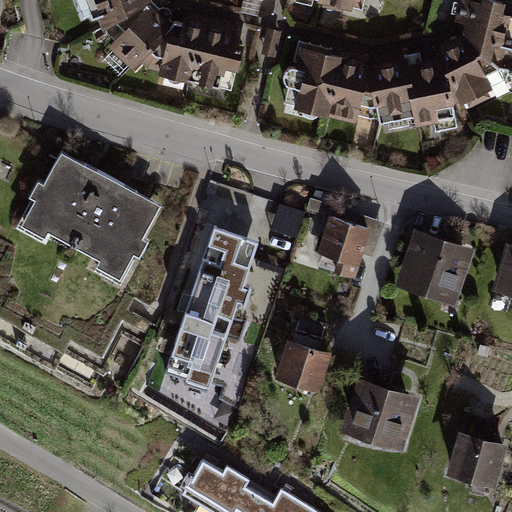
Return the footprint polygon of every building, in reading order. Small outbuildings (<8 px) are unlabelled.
[(168,0),(100,0),(112,43),(169,0),(168,0)] [(169,0),(112,43),(158,78),(177,17),(169,0)] [(361,0),(320,0),(320,3),(358,13),(361,0)] [(511,8),(481,0),(465,0),(455,34),(508,76),(511,65),(511,8)] [(177,17),(158,78),(197,86),(211,24),(177,17)] [(247,31),(211,24),(197,86),(233,94),(247,31)] [(281,33),(267,29),(261,51),(275,55),(281,33)] [(450,53),(457,111),(508,76),(455,34),(450,53)] [(324,114),(338,55),(299,45),(285,103),(324,114)] [(404,59),(413,117),(457,111),(450,53),(404,59)] [(338,55),(324,114),(362,125),(375,64),(338,55)] [(375,64),(362,125),(413,117),(404,59),(375,64)] [(159,202),(60,148),(19,222),(118,276),(159,202)] [(283,199),(274,226),(299,235),(308,208),(283,199)] [(371,228),(332,215),(320,253),(359,265),(371,228)] [(258,236),(213,221),(165,367),(210,382),(258,236)] [(472,247),(418,230),(401,280),(455,298),(472,247)] [(126,324),(0,254),(0,347),(55,378),(74,343),(106,361),(126,324)] [(511,265),(497,313),(511,317),(511,265)] [(328,344),(292,332),(278,378),(314,389),(328,344)] [(418,394),(361,374),(343,428),(400,447),(418,394)] [(507,441),(462,427),(447,475),(492,488),(507,441)] [(221,469),(200,457),(186,479),(230,506),(234,500),(253,511),(318,511),(280,488),(272,501),(241,482),(245,476),(225,463),(221,469)]
